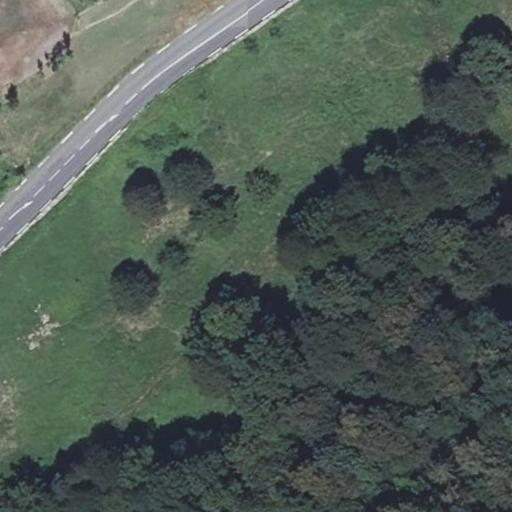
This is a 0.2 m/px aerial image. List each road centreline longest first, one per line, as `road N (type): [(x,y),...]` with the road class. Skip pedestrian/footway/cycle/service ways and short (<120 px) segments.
road 1 (track): [(0,496),(42,472),(132,396),(367,165),(417,134),(511,110)]
road 2 (secondary): [(0,226),(129,99),(263,0)]
